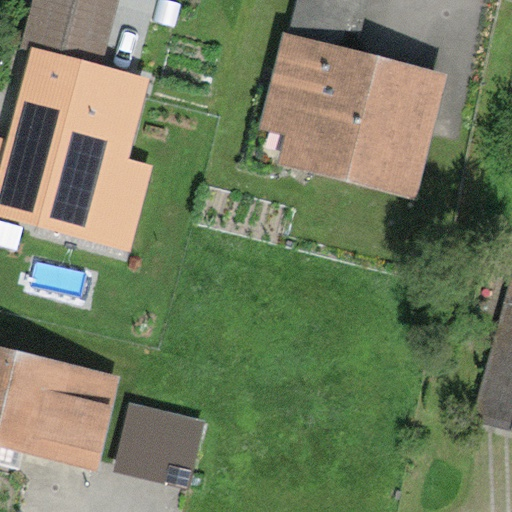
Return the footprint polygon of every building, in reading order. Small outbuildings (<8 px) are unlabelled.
[(41,0),(30,42),(93,59),(108,0),(41,0)] [(402,178),(424,90),(397,83),(401,65),(384,61),(363,74),(346,70),(363,0),(301,0),(270,124),(305,133),(300,152),(402,178)] [(511,299),(480,415),(511,424),(511,299)] [(46,443),(45,448),(93,460),(110,386),(47,373),(47,370),(0,359),(0,438),(29,446),(30,440),(46,443)] [(149,442),(142,472),(181,481),(188,451),(149,442)]
